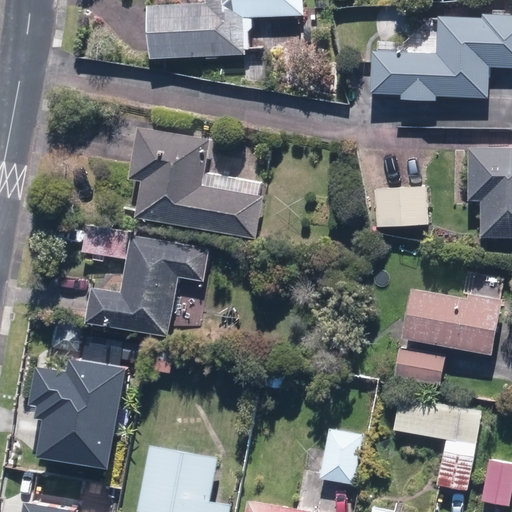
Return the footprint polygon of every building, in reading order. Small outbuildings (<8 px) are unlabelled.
[(203,0),(204,7),(145,11),(149,62),(206,58),(206,61),(217,60),(217,58),(245,57),(242,21),(304,17),(302,0),(203,0)] [(401,104),(436,104),(436,99),(487,101),(488,70),(511,70),(511,19),(483,19),(481,19),(480,22),(436,21),(435,56),(370,54),(369,96),(399,98),(399,104),(401,104)] [(129,217),(251,238),(259,197),(254,196),(256,184),(198,173),(204,139),(131,126),(122,178),(135,180),(129,217)] [(475,199),(476,239),(511,238),(511,147),(462,148),(463,199),(475,199)] [(371,187),(373,227),(424,225),(422,185),(371,187)] [(80,322),(162,337),(174,277),(199,281),(206,249),(82,225),(78,250),(123,259),(116,291),(87,285),(80,322)] [(397,338),(488,355),(502,279),(464,272),(460,293),(463,293),(462,297),(406,287),(397,338)] [(114,361),(135,365),(139,343),(118,339),(114,361)] [(265,360),(291,366),(295,345),(269,340),(265,360)] [(145,369),(167,372),(169,349),(148,346),(145,369)] [(391,376),(435,385),(441,354),(396,346),(391,376)] [(284,366),(265,365),(263,391),(282,393),(284,366)] [(312,406),(326,409),(331,389),(317,386),(312,406)] [(432,484),(462,489),(478,414),(396,397),(390,428),(442,438),(432,484)] [(64,511),(67,511),(100,511),(118,418),(34,403),(27,442),(49,445),(40,495),(66,499),(64,511)] [(315,478),(350,485),(360,434),(325,427),(315,478)] [(140,511),(224,511),(226,505),(204,501),(213,457),(145,444),(133,510),(141,511),(140,511)] [(477,500),(505,505),(509,485),(511,485),(511,461),(485,457),(477,500)] [(309,511),(242,500),(239,511),(309,511)]
